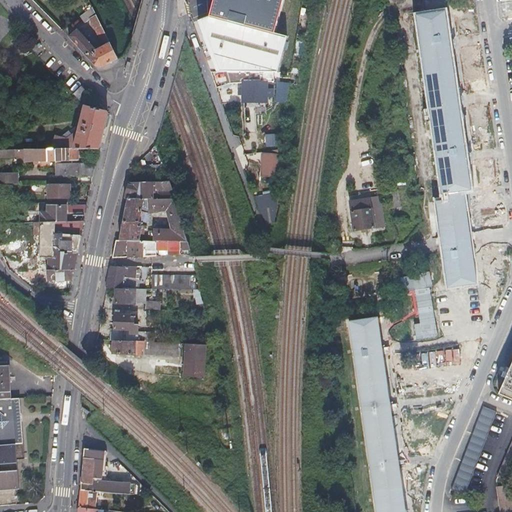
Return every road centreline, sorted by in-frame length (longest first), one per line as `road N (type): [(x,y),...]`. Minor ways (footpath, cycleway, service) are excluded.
road 1 (residential): [(258,221),(178,5),(161,5)]
road 2 (residential): [(435,511),(444,463),(511,303)]
road 3 (secondary): [(61,511),(82,321)]
road 4 (residential): [(134,110),(95,85),(10,0)]
road 5 (secondary): [(93,260),(134,110)]
road 6 (residential): [(511,157),(491,31)]
